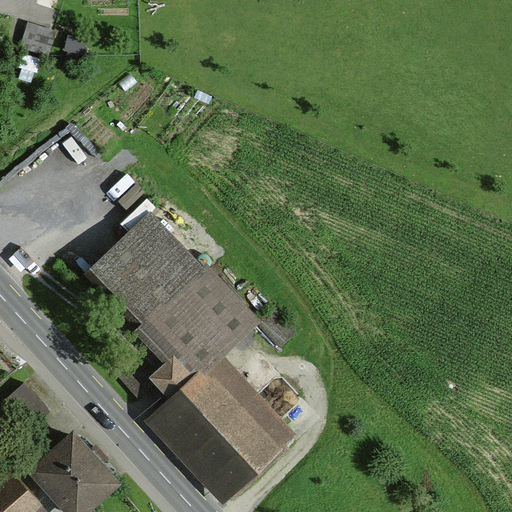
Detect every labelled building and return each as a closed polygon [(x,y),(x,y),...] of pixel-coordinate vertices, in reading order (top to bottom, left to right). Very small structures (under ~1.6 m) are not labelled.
[(152,207),(83,271),(166,359),(149,375),(171,398),(151,416),(225,496),(291,435),(221,360),(260,323),(152,207)] [(271,309),(259,326),(286,345),(298,327),(271,309)] [(152,384),(129,359),(113,374),(136,399),(152,384)] [(86,511),(118,484),(73,434),(31,471),(67,511),(86,511)] [(0,511),(43,511),(11,474),(0,483),(0,511)]
